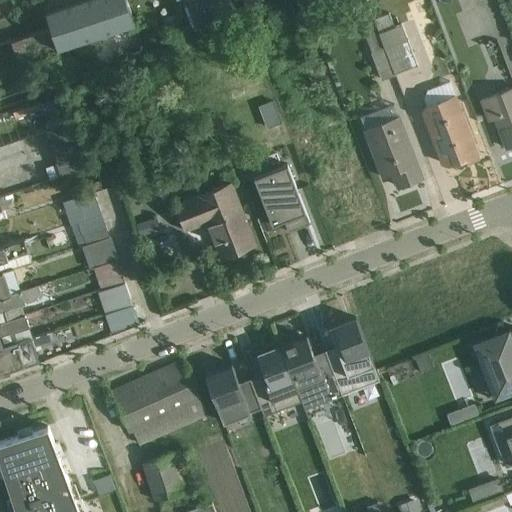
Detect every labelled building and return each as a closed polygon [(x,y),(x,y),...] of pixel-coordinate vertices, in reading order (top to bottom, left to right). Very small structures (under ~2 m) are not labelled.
[(206,0),(188,0),(188,25),(207,25),(206,0)] [(370,20),(376,31),(392,24),(387,13),(370,20)] [(402,22),(364,33),(376,78),(414,67),(402,22)] [(502,149),(511,145),(511,84),(483,94),(502,149)] [(443,170),(480,156),(456,90),(419,104),(443,170)] [(265,126),(280,121),(272,99),(257,104),(265,126)] [(387,194),(423,180),(397,113),(361,127),(387,194)] [(47,132),(55,164),(45,166),(47,176),(70,170),(57,116),(30,123),(33,135),(47,132)] [(0,146),(0,170),(21,166),(16,143),(0,146)] [(273,231),(304,220),(285,165),(254,176),(273,231)] [(215,258),(254,245),(231,179),(172,199),(184,232),(203,225),(215,258)] [(94,191),(64,200),(93,290),(122,281),(94,191)] [(142,236),(160,236),(160,220),(143,219),(142,236)] [(123,283),(96,291),(109,331),(136,323),(123,283)] [(490,399),(511,391),(511,342),(507,328),(469,342),(490,399)] [(337,345),(327,347),(338,392),(377,383),(364,329),(335,336),(337,345)] [(39,338),(39,351),(54,351),(54,338),(39,338)] [(272,400),(295,391),(276,342),(252,352),(272,400)] [(0,372),(10,369),(2,345),(0,345),(0,372)] [(257,402),(269,398),(261,374),(240,381),(234,363),(206,372),(221,421),(259,409),(257,402)] [(130,452),(206,421),(182,364),(107,394),(130,452)] [(474,401),(446,413),(451,424),(478,413),(474,401)] [(511,456),(511,415),(489,424),(500,453),(509,450),(511,456)] [(88,511),(58,423),(0,442),(0,463),(16,511),(88,511)] [(139,462),(153,498),(189,485),(175,448),(139,462)] [(97,494),(114,488),(109,474),(92,480),(97,494)] [(184,511),(214,511),(211,501),(184,511)]
